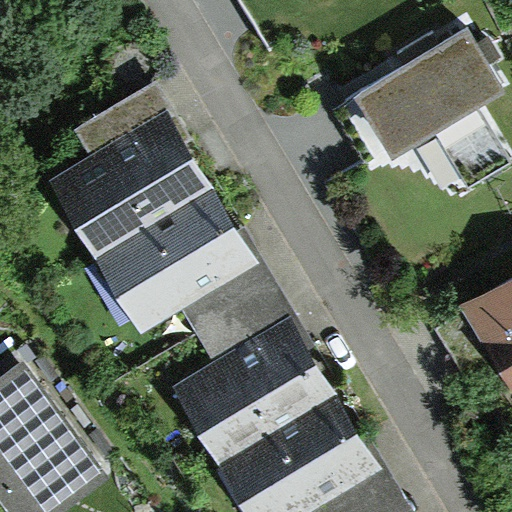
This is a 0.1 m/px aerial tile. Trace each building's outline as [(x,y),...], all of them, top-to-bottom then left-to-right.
[(466,39),(354,107),(393,168),(503,100),(466,39)] [(154,77),(77,124),(94,152),(54,177),(144,322),(183,297),(220,357),(182,381),(262,511),(421,511),(168,100),(154,77)] [(443,138),(467,186),(511,163),(511,154),(492,114),(443,138)] [(511,272),(462,304),(511,384),(511,272)] [(0,356),(0,484),(21,511),(49,511),(110,466),(16,344),(0,356)]
